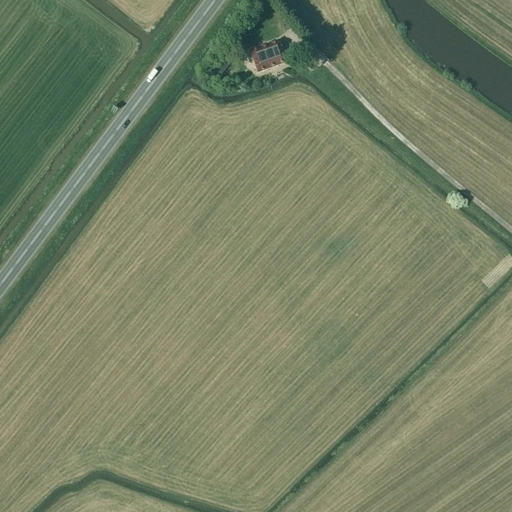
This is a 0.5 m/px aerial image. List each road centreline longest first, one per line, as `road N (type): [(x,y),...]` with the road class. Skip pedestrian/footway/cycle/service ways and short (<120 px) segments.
road 1 (trunk): [(0,288),(216,0)]
road 2 (track): [(511,230),(382,121),(328,63),(308,60)]
